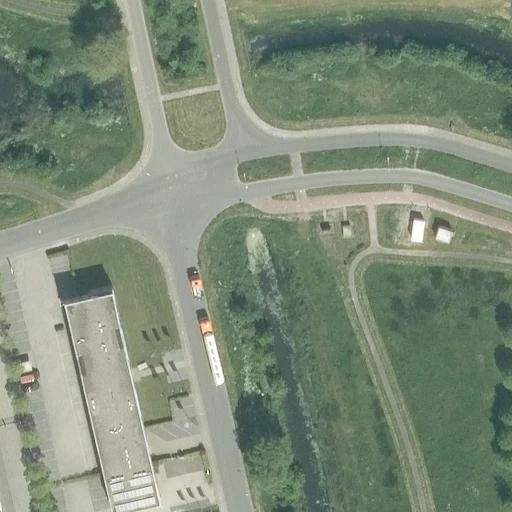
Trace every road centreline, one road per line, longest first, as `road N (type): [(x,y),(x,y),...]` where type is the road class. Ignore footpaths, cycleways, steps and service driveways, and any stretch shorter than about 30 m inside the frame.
road 1 (unclassified): [(241,511),(170,197)]
road 2 (unclassified): [(511,168),(383,141),(241,154)]
road 3 (unclassified): [(246,193),(398,176),(511,206)]
road 4 (unclassified): [(131,0),(170,197)]
road 5 (unclassified): [(170,197),(0,247)]
road 6 (unclassified): [(241,154),(210,0)]
